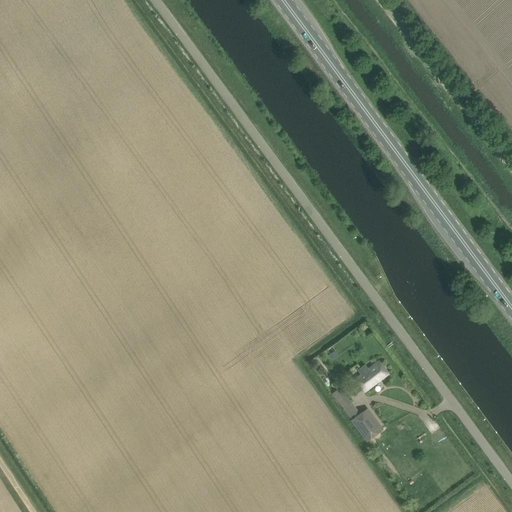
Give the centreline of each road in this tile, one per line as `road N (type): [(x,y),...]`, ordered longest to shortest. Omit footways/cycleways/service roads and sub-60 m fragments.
road 1 (unclassified): [(511,484),(151,0)]
road 2 (primary): [(511,306),(281,0)]
road 3 (unclassified): [(511,172),(376,0)]
